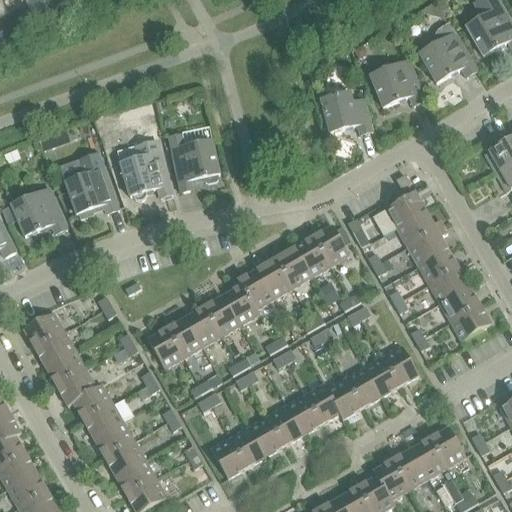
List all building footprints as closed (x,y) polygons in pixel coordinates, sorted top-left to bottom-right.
[(483,20),(467,30),(484,60),(509,45),(511,49),(511,24),(510,22),(497,0),(485,0),(475,6),(483,20)] [(437,4),(421,14),(443,21),(449,23),(437,4)] [(446,4),(440,7),(446,18),(452,14),(446,4)] [(478,74),(464,49),(450,25),(441,30),(439,33),(437,36),(436,39),(436,43),(437,47),(420,57),(437,87),(463,72),(468,80),(478,74)] [(4,33),(0,36),(0,42),(3,46),(10,40),(4,33)] [(364,47),(354,52),(359,60),(364,57),(366,51),(364,47)] [(410,63),(371,79),(384,111),(411,100),(415,109),(426,104),(410,63)] [(322,103),(331,136),(359,129),(362,138),(374,135),(365,102),(354,106),(351,95),(322,103)] [(109,116),(97,120),(101,134),(114,131),(109,116)] [(501,174),(511,167),(511,131),(511,132),(511,142),(490,155),(501,174)] [(49,138),(40,141),(44,154),(54,151),(49,138)] [(182,138),(169,140),(182,196),(194,193),(193,187),(192,184),(205,181),(206,184),(208,186),(217,184),(219,182),(218,178),(221,178),(213,144),(185,150),(182,138)] [(139,161),(121,167),(131,200),(134,199),(136,202),(139,204),(142,204),(146,202),(147,199),(147,195),(159,192),(162,201),(174,198),(161,155),(158,144),(136,150),(139,161)] [(461,164),(453,169),(457,175),(465,171),(461,164)] [(511,167),(501,174),(511,193),(511,192),(511,167)] [(105,171),(66,185),(77,218),(105,208),(108,217),(120,213),(105,171)] [(411,187),(406,178),(397,183),(402,192),(411,187)] [(50,192),(12,208),(19,224),(26,240),(53,228),(57,237),(68,232),(50,192)] [(397,232),(427,215),(416,196),(386,213),(397,232)] [(12,208),(2,212),(9,228),(19,224),(12,208)] [(408,251),(445,230),(441,223),(434,227),(427,215),(397,232),(408,251)] [(0,252),(1,252),(6,260),(17,255),(0,221),(0,252)] [(357,222),(348,227),(353,236),(362,231),(357,222)] [(314,240),(331,270),(350,259),(333,229),(314,240)] [(419,269),(448,252),(441,240),(448,236),(445,230),(408,251),(419,269)] [(296,251),(313,281),(331,270),(314,240),(296,251)] [(273,255),(294,291),(313,281),(296,251),(283,258),(279,251),(273,255)] [(430,288),(459,271),(448,252),(419,269),(430,288)] [(258,273),(275,302),(294,291),(273,255),(267,259),(271,266),(258,273)] [(374,271),(382,266),(377,257),(368,262),(374,271)] [(389,262),(382,266),(387,275),(394,271),(389,262)] [(382,266),(374,271),(379,280),(387,275),(382,266)] [(441,307),(470,290),(459,271),(430,288),(441,307)] [(242,289),(256,313),(257,312),(275,302),(258,273),(238,284),(241,289),(242,289)] [(337,300),(330,287),(320,293),(327,306),(337,300)] [(224,300),(241,329),(260,318),(257,312),(256,313),(242,289),(241,289),(224,300)] [(451,325),(481,309),(470,290),(441,307),(451,325)] [(395,308),(403,303),(398,294),(390,299),(395,308)] [(349,301),(354,310),(363,305),(358,296),(349,301)] [(104,313),(112,308),(107,300),(99,304),(104,313)] [(205,310),(222,340),(241,329),(224,300),(205,310)] [(354,310),(349,301),(340,306),(345,315),(354,310)] [(403,303),(395,308),(400,317),(409,312),(403,303)] [(112,308),(104,313),(109,322),(117,317),(112,308)] [(481,309),(451,325),(462,345),(492,328),(481,309)] [(205,310),(186,321),(203,351),(222,340),(205,310)] [(357,315),(362,323),(371,318),(366,310),(357,315)] [(362,323),(357,315),(348,320),(353,328),(362,323)] [(36,352),(65,335),(54,316),(25,333),(36,352)] [(312,323),(317,331),(326,326),(321,318),(312,323)] [(186,321),(168,332),(185,361),(203,351),(186,321)] [(317,331),(312,323),(303,328),(308,337),(317,331)] [(320,336),(325,345),(334,340),(329,331),(320,336)] [(165,373),(185,361),(168,332),(148,343),(165,373)] [(417,345),(425,341),(420,332),(412,336),(417,345)] [(65,335),(36,352),(47,371),(76,354),(65,335)] [(325,345),(320,336),(311,342),(316,350),(325,345)] [(125,351),(134,346),(129,337),(120,342),(125,351)] [(275,344),(280,353),(288,348),(284,339),(275,344)] [(425,341),(417,345),(422,354),(430,350),(425,341)] [(280,353),(275,344),(266,350),(271,358),(280,353)] [(134,346),(125,351),(131,360),(139,355),(134,346)] [(384,360),(401,390),(420,379),(403,349),(384,360)] [(282,358),(287,366),(296,361),(291,353),(282,358)] [(76,354),(47,371),(58,390),(87,373),(76,354)] [(287,366),(282,358),(273,363),(278,372),(287,366)] [(401,390),(384,360),(365,371),(382,401),(401,390)] [(237,366),(242,375),(251,369),(246,361),(237,366)] [(242,375),(237,366),(228,371),(233,380),(242,375)] [(346,382),(363,411),(382,401),(365,371),(346,382)] [(98,392),(97,391),(87,373),(58,390),(69,409),(74,406),(74,405),(98,392)] [(147,388),(155,383),(150,374),(142,379),(147,388)] [(245,379),(250,388),(259,383),(254,374),(245,379)] [(250,388),(245,379),(236,385),(241,393),(250,388)] [(200,388),(205,396),(214,391),(209,382),(200,388)] [(328,392),(327,393),(341,417),(340,418),(343,423),(363,411),(346,382),(328,392)] [(155,383),(147,388),(152,397),(161,392),(155,383)] [(306,398),(323,428),(340,418),(341,417),(327,393),(328,392),(325,387),(306,398)] [(74,405),(74,406),(84,424),(114,407),(103,388),(97,391),(98,392),(74,405)] [(205,396),(200,388),(191,393),(196,401),(205,396)] [(208,401),(213,410),(221,404),(217,396),(208,401)] [(0,398),(0,422),(11,417),(0,398)] [(287,409),(304,439),(323,428),(306,398),(287,409)] [(213,410),(208,401),(199,406),(204,415),(213,410)] [(511,430),(511,429),(511,404),(501,411),(511,430)] [(114,407),(84,424),(95,443),(125,426),(114,407)] [(268,420),(285,449),(304,439),(287,409),(268,420)] [(168,425),(177,421),(172,412),(163,416),(168,425)] [(0,447),(16,439),(17,439),(22,436),(11,417),(0,422),(0,447)] [(250,431),(267,460),(285,449),(268,420),(250,431)] [(177,421),(168,425),(174,434),(182,429),(177,421)] [(106,462),(135,445),(125,426),(95,443),(106,462)] [(231,442),(248,471),(267,460),(250,431),(231,442)] [(431,442),(448,471),(467,460),(450,431),(431,442)] [(477,450),(485,445),(480,436),(472,441),(477,450)] [(0,472),(27,457),(17,439),(16,439),(0,447),(0,472)] [(248,471),(231,442),(212,453),(229,482),(248,471)] [(448,471),(431,442),(412,452),(429,482),(448,471)] [(135,445),(106,462),(117,480),(146,463),(135,445)] [(485,445),(477,450),(482,459),(491,454),(485,445)] [(190,463),(199,458),(193,449),(185,454),(190,463)] [(429,482),(412,452),(393,463),(410,493),(429,482)] [(0,478),(8,493),(38,476),(27,457),(0,472),(0,478)] [(199,458),(190,463),(195,472),(204,467),(199,458)] [(146,463),(117,480),(128,499),(157,482),(146,463)] [(376,480),(377,479),(391,504),(392,503),(410,493),(393,463),(373,475),(376,480)] [(499,487),(507,483),(502,474),(493,478),(499,487)] [(8,493),(19,511),(49,495),(38,476),(8,493)] [(359,490),(371,511),(388,511),(396,508),(392,503),(391,504),(377,479),(376,480),(359,490)] [(149,511),(168,501),(157,482),(128,499),(135,511),(149,511)] [(453,482),(445,487),(445,488),(456,507),(464,502),(453,482)] [(511,491),(507,483),(499,487),(504,496),(511,491)] [(340,501),(346,511),(371,511),(359,490),(340,501)] [(19,511),(58,511),(49,495),(19,511)] [(465,503),(470,511),(479,506),(474,498),(465,503)] [(321,511),(346,511),(340,501),(321,511)] [(469,511),(470,511),(465,503),(457,508),(458,511),(469,511)]
